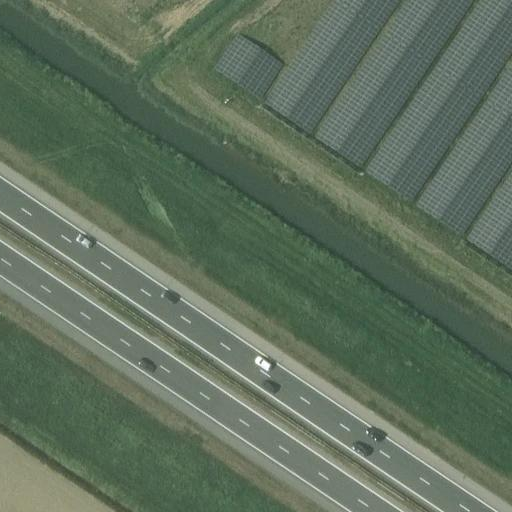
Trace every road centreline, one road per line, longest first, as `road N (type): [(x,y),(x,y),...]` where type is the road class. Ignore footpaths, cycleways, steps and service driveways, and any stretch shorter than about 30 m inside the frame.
road 1 (motorway): [(471,511),(0,195)]
road 2 (motorway): [(0,262),(373,511)]
